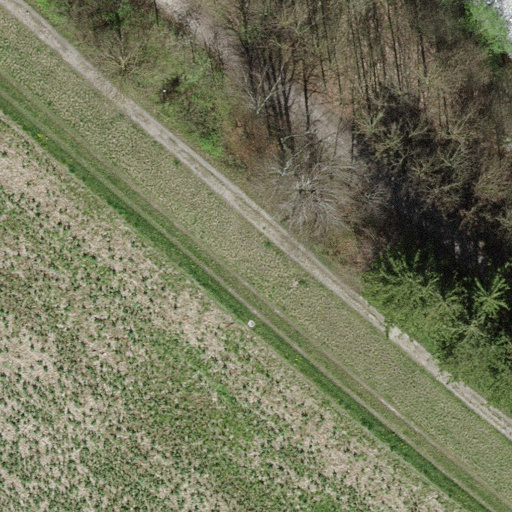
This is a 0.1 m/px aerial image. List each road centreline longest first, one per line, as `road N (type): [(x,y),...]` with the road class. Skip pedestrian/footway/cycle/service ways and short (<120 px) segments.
road 1 (track): [(0,59),(242,286),(511,503)]
road 2 (track): [(16,0),(310,279),(511,437)]
road 3 (track): [(511,284),(175,0)]
